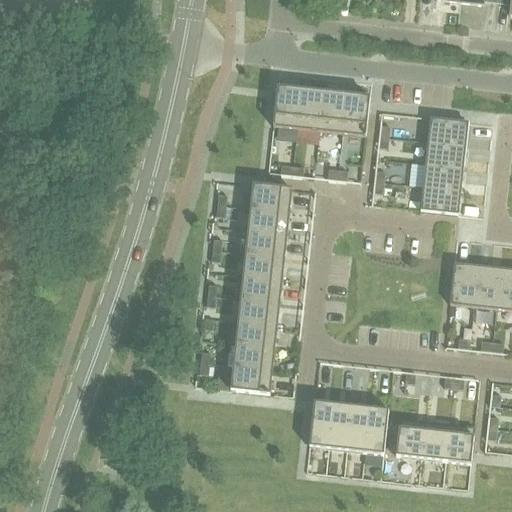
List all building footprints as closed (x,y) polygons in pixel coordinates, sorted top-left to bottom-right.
[(460,0),(460,5),(484,8),(484,0),(460,0)] [(297,132),(301,94),(302,93),(278,91),(274,130),(297,132)] [(324,96),(302,93),(301,94),(297,132),(320,135),(324,97),(324,96)] [(324,97),(320,135),(343,137),(347,99),(347,98),(324,96),(324,97)] [(343,137),(366,140),(371,100),(347,98),(347,99),(343,137)] [(465,149),(466,149),(469,126),(431,122),(428,145),(465,149)] [(382,129),(381,140),(389,141),(391,130),(382,129)] [(389,141),(381,140),(380,151),(388,152),(389,141)] [(465,149),(428,145),(426,168),(463,172),(464,172),(466,149),(465,149)] [(460,194),(462,195),(464,172),(463,172),(426,168),(423,191),(460,194)] [(292,178),(293,170),(282,169),(281,177),(292,178)] [(293,170),(292,178),(303,180),(304,171),(293,170)] [(338,183),(339,173),(329,172),(328,182),(338,183)] [(348,175),(339,173),(338,183),(347,184),(348,175)] [(377,174),(376,185),(385,186),(386,175),(377,174)] [(383,198),(385,186),(376,185),(375,197),(383,198)] [(253,188),(251,212),(252,212),(290,216),(293,193),(253,188)] [(462,195),(460,194),(423,191),(421,214),(459,218),(462,195)] [(219,198),(218,209),(227,210),(228,199),(219,198)] [(225,221),(227,210),(218,209),(217,220),(225,221)] [(290,216),(252,212),(251,212),(248,235),(249,235),(288,239),(290,216)] [(288,239),(249,235),(248,235),(246,257),(247,258),(285,262),(288,239)] [(213,254),(222,255),(223,244),(214,243),(213,254)] [(222,255),(213,254),(212,265),(221,266),(222,255)] [(243,280),(245,280),(283,284),(285,262),(247,258),(246,257),(243,280)] [(478,270),(455,267),(450,308),(474,311),(478,271),(478,270)] [(478,271),(474,311),(497,313),(501,273),(501,272),(478,270),(478,271)] [(511,273),(501,272),(501,273),(497,313),(511,315),(511,273)] [(245,280),(243,280),(241,303),(242,303),(280,307),(283,284),(245,280)] [(209,288),(208,299),(217,300),(218,289),(209,288)] [(216,311),(217,300),(208,299),(207,310),(216,311)] [(241,303),(239,325),(240,325),(278,330),(280,307),(242,303),(241,303)] [(204,333),(213,334),(214,323),(206,322),(204,333)] [(278,330),(240,325),(239,325),(236,348),(237,348),(275,352),(278,330)] [(470,352),(471,343),(459,342),(458,351),(470,352)] [(492,355),(493,346),(482,345),(481,353),(492,355)] [(504,347),(493,346),(492,355),(503,356),(504,347)] [(236,348),(234,371),(235,371),(273,375),(275,352),(237,348),(236,348)] [(201,367),(210,368),(211,356),(202,356),(201,367)] [(210,368),(201,367),(200,378),(208,379),(210,368)] [(273,375),(235,371),(234,371),(231,394),(270,399),(273,375)] [(415,388),(416,378),(407,377),(406,387),(415,388)] [(454,392),(455,382),(446,381),(444,391),(454,392)] [(455,382),(454,392),(463,393),(465,383),(455,382)] [(491,409),(500,410),(501,399),(493,398),(491,409)] [(329,453),(329,452),(334,408),(315,406),(310,451),(329,453)] [(352,410),(334,408),(329,452),(329,453),(347,455),(347,454),(352,410)] [(347,455),(365,457),(365,456),(370,412),(352,410),(347,454),(347,455)] [(365,456),(365,457),(384,459),(389,414),(370,412),(365,456)] [(489,432),(498,433),(499,421),(490,421),(489,432)] [(422,462),(426,425),(401,422),(396,460),(422,463),(422,462)] [(422,463),(446,466),(446,465),(450,428),(426,425),(422,462),(422,463)] [(450,428),(446,465),(446,466),(471,468),(475,430),(450,428)] [(498,433),(489,432),(488,443),(496,444),(498,433)]
